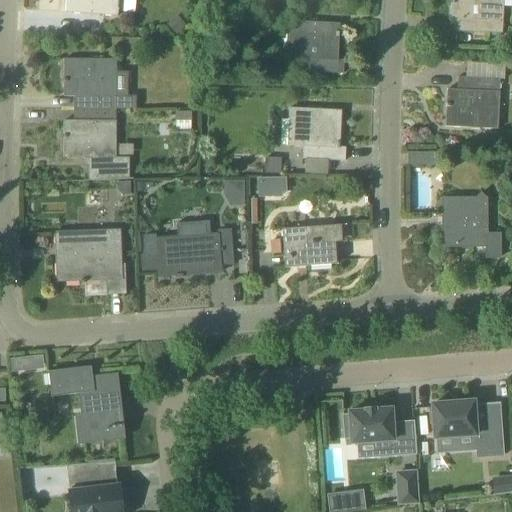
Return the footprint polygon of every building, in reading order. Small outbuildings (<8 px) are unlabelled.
[(118,17),(119,0),(66,0),(66,14),(118,17)] [(451,0),(450,19),(453,19),(452,32),(502,34),(503,0),(451,0)] [(177,17),(167,26),(176,36),(186,27),(177,17)] [(343,74),(344,61),(338,61),(340,24),(287,22),(285,60),(301,60),(300,72),(343,74)] [(181,48),(181,60),(191,60),(196,60),(197,48),(181,48)] [(74,98),(74,109),(116,110),(135,110),(135,97),(116,97),(116,60),(64,60),(64,97),(74,98)] [(497,130),(500,80),(466,78),(458,78),(457,90),(447,90),(445,128),(497,130)] [(118,159),(116,159),(116,110),(74,109),(74,121),(64,122),(63,159),(88,159),(88,180),(129,180),(129,160),(118,159)] [(345,162),(345,148),(339,148),(341,112),(289,109),(287,147),(302,148),(302,160),(345,162)] [(175,112),(175,131),(191,131),(191,112),(175,112)] [(408,166),(432,166),(439,164),(439,153),(407,154),(408,166)] [(279,194),(283,193),(283,178),(255,179),(255,198),(280,197),(279,194)] [(221,194),(231,194),(232,206),(241,206),(241,181),(221,182),(221,194)] [(486,234),(486,199),(480,193),(475,199),(442,199),(443,248),(486,247),(486,259),(500,259),(499,234),(486,234)] [(285,269),(337,265),(334,226),(282,230),(285,269)] [(85,284),(84,282),(122,281),(120,230),(55,233),(57,283),(80,282),(80,284),(85,284)] [(158,278),(221,273),(219,235),(156,240),(158,278)] [(93,381),(91,367),(48,372),(51,398),(78,394),(80,413),(74,414),(78,445),(119,440),(118,429),(124,428),(124,425),(122,425),(116,378),(93,381)] [(475,424),(474,406),(474,402),(432,405),(434,439),(436,439),(437,455),(438,455),(437,439),(475,436),(477,458),(503,457),(501,422),(475,424)] [(375,410),(375,409),(365,410),(349,412),(349,416),(343,416),(345,439),(350,439),(351,444),(378,442),(379,457),(401,455),(398,424),(392,424),(391,409),(375,410)] [(107,487),(104,462),(66,466),(69,492),(72,511),(106,511),(107,511),(121,509),(119,486),(107,487)] [(398,505),(420,504),(417,470),(395,472),(398,505)] [(494,496),(511,494),(511,476),(492,478),(494,496)] [(328,497),(329,511),(348,511),(346,495),(328,497)]
